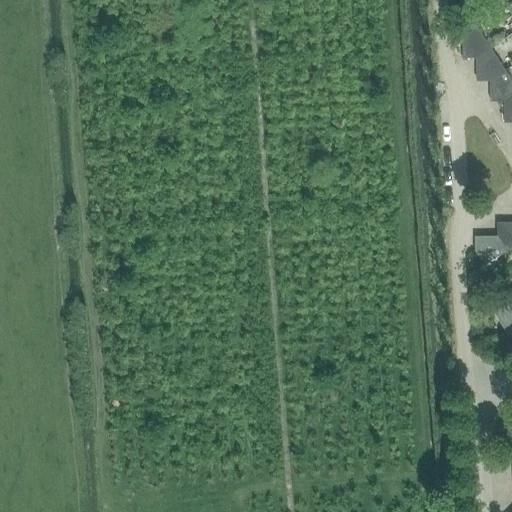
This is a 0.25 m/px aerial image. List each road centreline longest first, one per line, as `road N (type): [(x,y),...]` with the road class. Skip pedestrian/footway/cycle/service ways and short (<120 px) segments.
road 1 (unclassified): [(470,401),(460,227)]
road 2 (unclassified): [(460,227),(451,92)]
